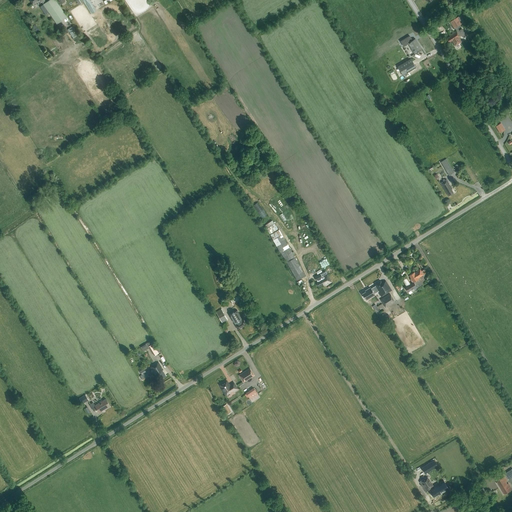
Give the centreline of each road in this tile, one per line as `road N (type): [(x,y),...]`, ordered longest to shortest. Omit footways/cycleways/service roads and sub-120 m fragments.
road 1 (unclassified): [(0,502),(511,180)]
road 2 (unclassified): [(511,166),(408,0)]
road 3 (track): [(302,311),(410,471)]
road 4 (track): [(511,403),(415,241)]
